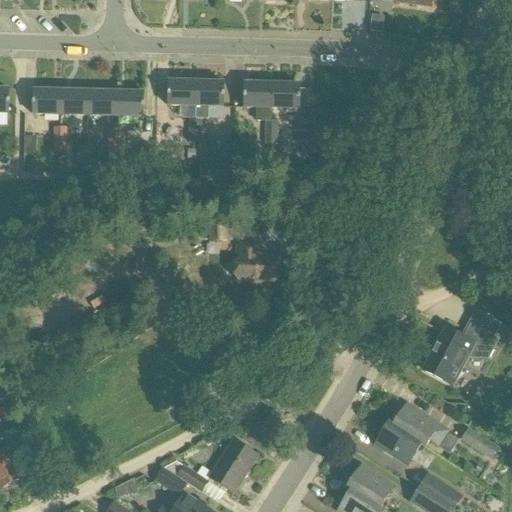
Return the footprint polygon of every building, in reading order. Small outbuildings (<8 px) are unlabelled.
[(393,0),(393,3),(430,8),(431,0),(393,0)] [(196,108),(196,84),(168,84),(168,108),(196,108)] [(196,108),(195,120),(201,121),(208,121),(208,109),(224,109),(224,85),(196,84),(196,108)] [(244,85),(244,110),(256,110),(256,122),(266,123),(266,122),(272,122),(272,110),(272,86),(244,85)] [(300,87),(272,86),(272,110),(300,111),(300,87)] [(0,91),(0,115),(9,115),(9,91),(0,91)] [(33,116),(60,117),(61,93),(34,92),(33,116)] [(60,117),(88,117),(89,93),(61,93),(60,117)] [(88,117),(116,118),(116,94),(89,93),(88,117)] [(144,95),(116,94),(116,118),(143,119),(144,95)] [(190,133),(201,133),(201,121),(195,120),(190,120),(190,133)] [(266,134),(277,134),(277,122),(272,122),(266,122),(266,123),(266,134)] [(55,141),(66,141),(66,129),(55,129),(55,141)] [(109,143),(120,143),(121,131),(109,131),(109,143)] [(201,133),(190,133),(190,145),(201,145),(201,133)] [(277,134),(266,134),(266,146),(277,147),(277,134)] [(35,137),(24,137),(23,157),(35,158),(35,137)] [(66,141),(55,141),(54,153),(66,153),(66,141)] [(120,143),(109,143),(109,155),(120,155),(120,143)] [(230,160),(200,160),(200,184),(230,184),(230,160)] [(225,222),(210,223),(211,244),(225,243),(225,222)] [(236,276),(241,282),(278,282),(278,261),(267,260),(267,254),(257,254),(257,247),(241,247),(241,260),(236,265),(236,276)] [(212,323),(191,336),(205,358),(225,345),(212,323)] [(446,330),(438,345),(427,366),(424,372),(452,387),(467,360),(489,361),(500,340),(471,325),(463,339),(446,330)] [(407,408),(394,427),(421,446),(425,448),(430,441),(439,447),(449,432),(426,417),(425,420),(407,408)] [(421,446),(394,427),(390,424),(377,444),(395,456),(393,458),(407,467),(421,446)] [(500,450),(469,431),(463,441),(493,460),(500,450)] [(235,492),(257,457),(234,442),(231,446),(232,446),(210,479),(234,494),(235,492)] [(0,490),(22,478),(8,451),(7,451),(4,443),(0,445),(0,490)] [(202,493),(209,483),(185,468),(179,478),(202,493)] [(380,510),(381,508),(395,487),(381,478),(379,481),(361,469),(348,489),(352,492),(380,510)] [(187,486),(163,471),(156,482),(174,493),(180,497),(187,486)] [(427,475),(418,489),(453,511),(462,498),(427,475)] [(434,511),(453,511),(418,489),(412,498),(434,511)] [(380,510),(352,492),(340,510),(342,511),(384,511),(385,511),(381,508),(380,510)] [(161,511),(209,511),(185,496),(174,511),(171,511),(165,507),(161,511)]
